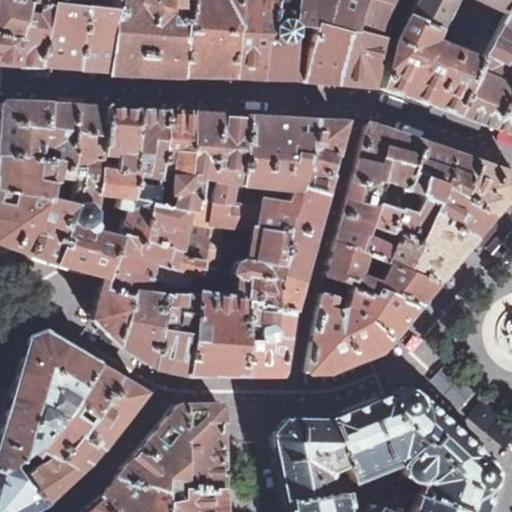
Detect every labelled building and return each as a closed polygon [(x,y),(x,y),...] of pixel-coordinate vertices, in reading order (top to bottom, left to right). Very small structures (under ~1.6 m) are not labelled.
[(19,65),(36,66),(47,4),(42,3),(34,1),(32,14),(23,12),(25,0),(0,0),(0,37),(14,40),(12,65),(19,65)] [(28,0),(34,1),(42,3),(43,0),(56,0),(60,1),(60,0),(64,0),(64,6),(81,8),(110,12),(111,0),(28,0)] [(102,74),(169,76),(175,2),(175,0),(111,0),(110,12),(102,71),(102,74)] [(169,76),(229,77),(233,0),(185,0),(185,3),(175,2),(169,76)] [(237,79),(258,79),(260,38),(268,38),(271,0),(233,0),(229,77),(237,78),(237,79)] [(300,81),(300,82),(333,85),(333,84),(334,84),(344,33),(321,27),(329,0),(271,0),(268,38),(260,38),(258,79),(284,80),(284,79),(292,80),(300,81)] [(334,84),(368,87),(385,10),(388,0),(329,0),(321,27),(344,33),(334,84)] [(430,106),(454,115),(476,60),(429,42),(449,0),(414,0),(408,13),(404,16),(391,41),(379,89),(380,90),(380,91),(430,107),(430,106)] [(511,0),(477,0),(502,11),(501,14),(511,20),(511,0)] [(36,66),(74,69),(81,8),(64,6),(47,4),(36,66)] [(74,70),(102,71),(110,12),(81,8),(74,69),(74,70)] [(511,20),(501,14),(478,53),(476,60),(454,115),(490,128),(511,77),(511,20)] [(0,64),(2,64),(12,65),(14,40),(0,37),(0,64)] [(511,77),(490,128),(511,135),(511,77)] [(79,167),(95,169),(100,108),(86,107),(86,108),(0,102),(0,155),(34,159),(35,146),(47,147),(46,160),(51,161),(52,164),(79,167)] [(95,169),(127,172),(132,111),(123,111),(123,109),(100,108),(95,169)] [(154,186),(161,113),(151,112),(146,113),(141,113),(134,111),(132,111),(127,172),(136,174),(134,183),(154,186)] [(154,186),(152,204),(185,212),(187,202),(188,198),(183,193),(188,115),(182,114),(182,113),(161,112),(161,113),(154,186)] [(235,184),(245,117),(239,117),(239,118),(188,115),(183,193),(188,198),(187,202),(196,203),(196,201),(199,180),(209,181),(208,183),(211,184),(208,203),(224,205),(225,204),(232,203),(235,184)] [(288,189),(296,190),(312,122),(303,121),(245,117),(235,184),(282,189),(288,189)] [(270,305),(289,310),(301,269),(326,174),(340,123),(312,122),(296,190),(282,231),(280,250),(278,267),(270,305)] [(331,242),(357,253),(362,238),(366,225),(387,232),(419,143),(394,134),(393,135),(381,131),(365,125),(363,125),(331,242)] [(394,243),(397,236),(413,242),(427,211),(472,237),(491,215),(490,214),(462,195),(473,163),(468,161),(468,160),(454,155),(454,156),(447,154),(448,152),(442,150),(442,152),(440,151),(440,150),(419,143),(387,232),(384,240),(394,243)] [(34,159),(0,155),(0,190),(44,200),(44,198),(71,205),(75,184),(77,184),(79,167),(52,164),(51,161),(46,160),(34,159)] [(462,195),(490,214),(511,187),(511,175),(477,163),(477,164),(473,163),(462,195)] [(79,167),(77,184),(75,184),(71,205),(51,264),(101,277),(102,277),(114,239),(115,236),(121,233),(138,236),(145,202),(152,204),(154,186),(134,183),(136,174),(127,172),(95,169),(79,167)] [(236,278),(233,298),(241,300),(270,305),(278,267),(280,250),(282,231),(296,190),(288,189),(286,201),(280,200),(256,197),(255,204),(232,203),(225,204),(224,205),(208,203),(196,201),(196,203),(187,202),(185,212),(152,204),(145,202),(138,236),(121,233),(115,236),(114,239),(102,277),(143,283),(178,286),(187,285),(189,277),(201,279),(202,274),(213,276),(220,224),(254,228),(252,240),(243,239),(238,247),(234,263),(232,263),(229,273),(236,278)] [(44,200),(0,190),(0,246),(6,248),(51,264),(71,205),(44,198),(44,200)] [(386,264),(433,282),(438,276),(440,276),(472,237),(427,211),(413,242),(397,236),(394,243),(392,249),(362,238),(357,253),(363,255),(385,265),(386,264)] [(328,278),(346,286),(369,295),(372,288),(413,306),(421,297),(434,283),(433,282),(386,264),(385,265),(377,284),(357,275),(363,255),(357,253),(331,242),(327,260),(322,276),(328,278)] [(101,277),(97,288),(128,292),(140,294),(143,283),(102,277),(101,277)] [(345,291),(346,286),(328,278),(326,283),(345,291)] [(312,310),(302,372),(303,373),(323,372),(375,351),(385,339),(387,338),(414,306),(413,306),(372,288),(369,295),(346,286),(345,291),(340,311),(335,311),(323,307),(327,296),(317,293),(312,310)] [(89,319),(115,345),(128,292),(97,288),(89,319)] [(115,345),(151,368),(151,352),(163,296),(140,294),(128,292),(115,345)] [(189,374),(242,374),(241,340),(241,325),(241,300),(233,298),(195,293),(195,298),(183,374),(189,374)] [(151,368),(183,374),(195,298),(163,296),(151,352),(151,368)] [(242,374),(277,374),(278,373),(279,371),(289,310),(270,305),(241,300),(241,325),(254,326),(253,333),(253,340),(241,340),(242,374)] [(3,409),(0,418),(0,470),(8,465),(38,445),(58,419),(94,365),(93,364),(93,363),(40,331),(24,337),(3,409)] [(142,393),(104,371),(94,365),(58,419),(99,448),(105,440),(139,398),(142,393)] [(407,511),(479,511),(491,480),(492,475),(491,471),(489,466),(485,461),(412,393),(408,390),(404,389),(399,389),(393,391),(388,393),(324,419),(347,481),(343,491),(378,509),(381,502),(377,500),(388,477),(385,467),(394,463),(398,466),(398,471),(400,475),(404,479),(408,480),(413,482),(417,484),(407,511)] [(144,440),(112,479),(164,492),(162,511),(219,511),(218,489),(220,489),(220,458),(220,409),(215,405),(186,404),(173,404),(144,440)] [(100,449),(99,448),(58,419),(38,445),(8,465),(19,481),(43,504),(46,502),(58,490),(74,476),(74,477),(85,466),(100,449)] [(267,438),(280,502),(314,496),(323,493),(322,477),(323,471),(332,481),(333,491),(341,490),(343,491),(347,481),(324,419),(284,419),(267,438)] [(19,481),(8,465),(0,470),(0,511),(29,511),(43,504),(19,481)] [(162,511),(164,492),(112,479),(101,491),(103,492),(100,495),(98,497),(96,496),(94,499),(103,511),(162,511)] [(383,511),(378,509),(343,491),(341,490),(333,491),(323,493),(314,496),(280,502),(282,511),(383,511)] [(103,511),(94,499),(93,498),(77,511),(103,511)]
